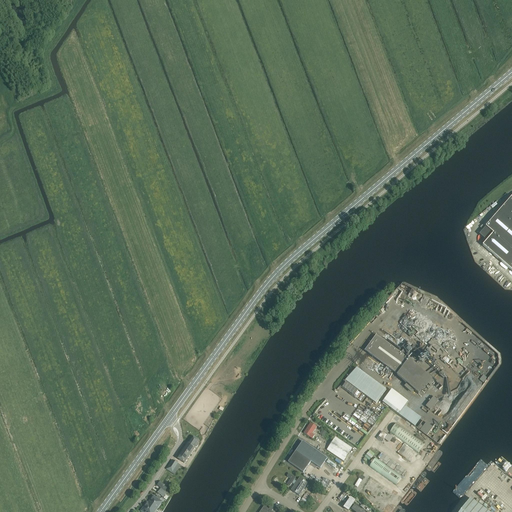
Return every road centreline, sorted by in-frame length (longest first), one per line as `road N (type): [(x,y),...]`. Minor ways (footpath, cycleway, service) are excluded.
road 1 (primary): [(168,418),(271,278),(511,71)]
road 2 (unclassified): [(258,484),(345,360)]
road 3 (unclassified): [(318,511),(392,412)]
